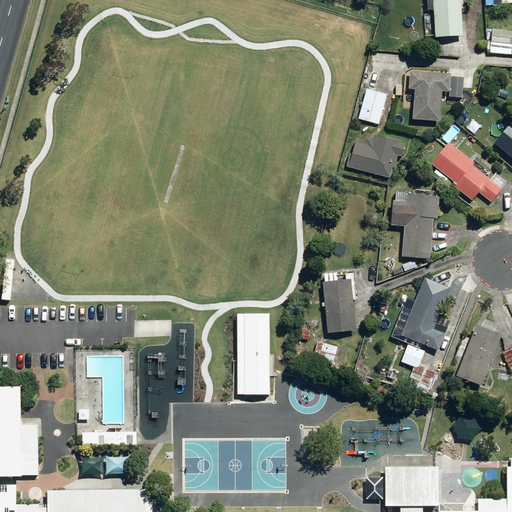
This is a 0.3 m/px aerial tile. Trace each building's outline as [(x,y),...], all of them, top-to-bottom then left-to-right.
[(431,12),(433,40),(461,38),(458,0),(423,0),(425,12),(431,12)] [(486,54),(507,56),(510,34),(488,30),(486,54)] [(507,70),(492,69),(491,80),(506,81),(507,70)] [(411,122),(438,124),(440,94),(447,94),(447,99),(460,100),(462,80),(449,79),(450,76),(408,74),(406,119),(411,119),(411,122)] [(356,121),(376,126),(384,96),(364,91),(356,121)] [(416,135),(424,136),(425,124),(417,123),(416,135)] [(493,145),(511,161),(511,125),(510,124),(493,145)] [(345,169),(387,180),(390,169),(392,170),(395,158),(399,158),(403,146),(371,138),(371,141),(369,140),(363,144),(363,146),(352,144),(345,169)] [(477,195),(489,204),(504,185),(493,176),(488,182),(471,167),(472,165),(447,145),(430,166),(455,187),(453,189),(471,203),(477,195)] [(400,259),(428,262),(431,220),(436,221),(438,198),(394,195),(394,203),(391,203),(389,227),(402,229),(400,259)] [(399,267),(401,273),(413,269),(411,263),(399,267)] [(325,308),(327,336),(354,334),(351,302),(355,302),(353,275),(324,277),(324,284),(323,284),(324,305),(320,305),(321,308),(325,308)] [(303,298),(310,299),(312,292),(305,290),(303,298)] [(400,337),(438,353),(447,330),(435,325),(444,304),(419,293),(415,303),(406,299),(402,310),(410,314),(400,337)] [(236,361),(235,396),(268,397),(268,354),(268,316),(236,316),(236,361)] [(456,378),(481,388),(501,337),(475,328),(456,378)] [(297,341),(306,342),(307,334),(298,333),(297,341)] [(311,360),(332,366),(336,349),(315,344),(311,360)] [(406,385),(427,393),(434,374),(418,368),(423,353),(406,346),(399,364),(412,369),(406,385)] [(294,357),(302,359),(305,350),(296,348),(294,357)] [(511,348),(500,354),(508,373),(511,371),(511,348)] [(385,379),(391,381),(394,373),(387,371),(385,379)] [(0,390),(0,480),(19,480),(18,478),(36,478),(36,428),(18,428),(18,390),(0,390)] [(454,432),(457,439),(464,439),(471,441),(473,438),(476,434),(481,429),(477,424),(474,415),(460,415),(455,422),(451,425),(454,432)] [(82,445),(82,446),(136,446),(136,434),(82,434),(82,445)] [(129,459),(106,458),(105,476),(128,477),(129,459)] [(511,511),(511,458),(508,459),(509,468),(505,468),(505,511),(446,511),(511,511)] [(103,459),(78,459),(78,476),(103,476),(103,459)] [(398,510),(398,511),(420,511),(420,509),(438,509),(437,469),(384,470),(384,510),(398,510)] [(367,500),(381,500),(382,478),(367,478),(365,478),(365,500),(367,500)] [(164,511),(164,494),(148,495),(148,491),(46,493),(47,506),(14,507),(13,487),(5,487),(6,494),(0,494),(0,511),(164,511)]
